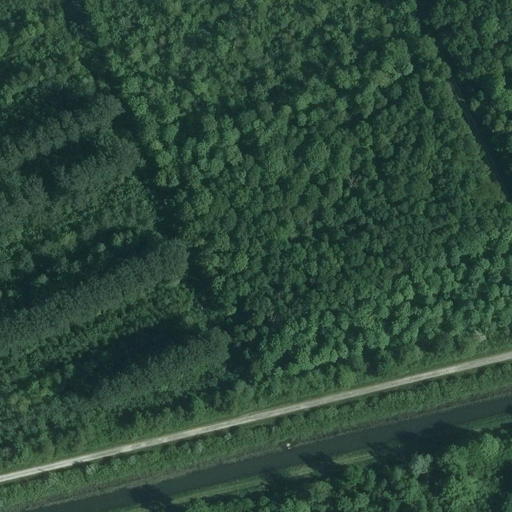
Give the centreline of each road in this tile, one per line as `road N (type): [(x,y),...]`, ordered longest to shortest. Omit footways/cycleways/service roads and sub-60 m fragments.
road 1 (track): [(0,478),(511,355)]
road 2 (track): [(511,422),(134,511)]
road 3 (track): [(415,0),(511,211)]
